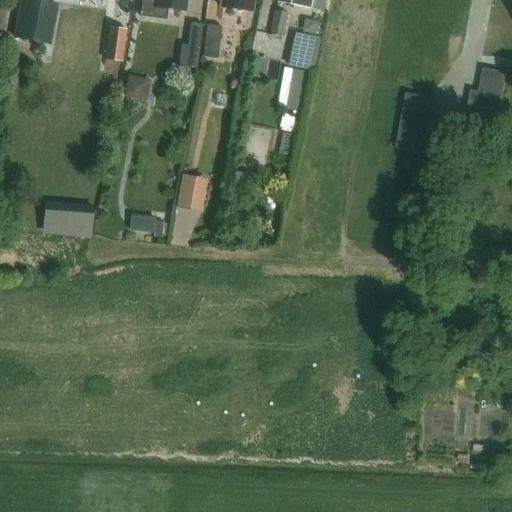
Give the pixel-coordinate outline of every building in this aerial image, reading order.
[(50,46),(58,4),(38,0),(21,0),(14,39),(50,46)] [(186,11),(187,0),(142,0),(141,16),(167,19),(169,8),(186,11)] [(253,11),(254,0),(222,0),(221,7),(253,11)] [(295,0),(295,6),(301,7),(323,11),(324,0),(301,0),(302,0),(301,0),(295,0)] [(284,36),(288,13),(275,11),(271,34),(284,36)] [(346,64),(356,18),(334,13),(323,59),(346,64)] [(196,70),(203,25),(191,23),(187,47),(182,46),(179,67),(196,70)] [(218,59),(223,27),(208,24),(203,56),(218,59)] [(122,30),(107,28),(103,61),(118,63),(122,30)] [(298,33),(291,64),(312,68),(319,38),(298,33)] [(304,70),(285,67),(278,107),(284,108),(280,129),(299,132),(308,79),(302,78),(304,70)] [(505,84),(507,73),(484,68),(481,80),(505,84)] [(129,97),(153,99),(155,76),(131,74),(129,97)] [(503,96),(505,84),(481,80),(479,91),(503,96)] [(492,107),(500,109),(503,96),(479,91),(471,90),(469,103),(492,107)] [(428,112),(430,98),(406,93),(404,107),(428,112)] [(466,116),(490,120),(492,107),(469,103),(466,116)] [(401,121),(425,125),(428,112),(404,107),(401,121)] [(464,128),(488,133),(490,120),(466,116),(464,128)] [(399,135),(423,139),(425,125),(401,121),(399,135)] [(420,153),(423,139),(399,135),(396,149),(420,153)] [(200,213),(207,180),(182,175),(175,207),(200,213)] [(289,226),(318,233),(323,211),(294,204),(289,226)] [(50,232),(100,237),(103,213),(53,208),(50,232)] [(167,234),(169,219),(137,216),(136,231),(167,234)]
